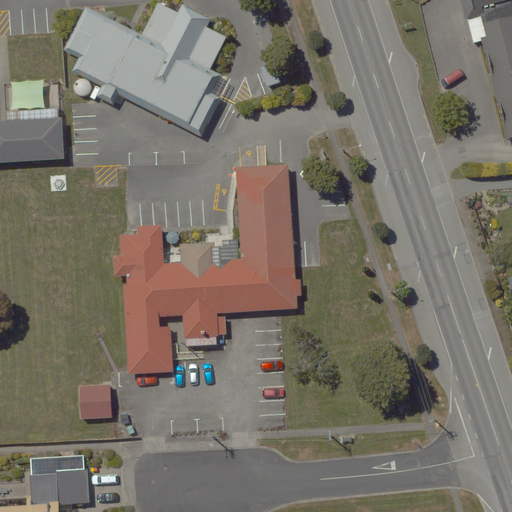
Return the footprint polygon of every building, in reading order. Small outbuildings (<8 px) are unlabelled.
[(78,62),(202,131),(228,78),(209,67),(227,33),(208,23),(212,16),(182,0),(179,7),(164,0),(159,0),(141,33),(89,3),(68,40),(85,50),(78,62)] [(470,44),(481,41),(507,140),(511,138),(511,0),(460,0),(470,44)] [(0,117),(0,157),(65,154),(63,114),(0,117)] [(118,228),(128,373),(180,369),(177,325),(183,324),(184,348),(230,345),(228,313),(300,309),(290,159),(268,160),(267,144),(254,146),(247,150),(240,155),(234,163),(239,234),(163,239),(162,225),(118,228)] [(112,416),(111,380),(79,381),(80,417),(112,416)] [(0,511),(62,511),(61,501),(91,498),(89,467),(29,472),(30,492),(26,492),(26,496),(0,498),(0,511)]
